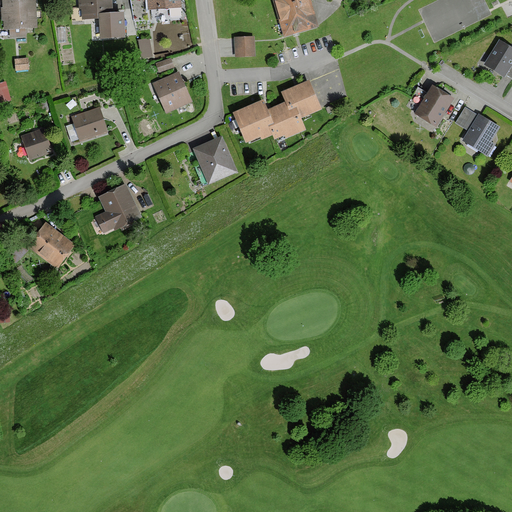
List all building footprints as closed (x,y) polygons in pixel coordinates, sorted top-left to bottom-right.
[(37,31),(36,0),(2,2),(2,10),(0,10),(1,23),(3,23),(3,33),(37,31)] [(127,41),(125,15),(112,16),(111,0),(77,0),(78,12),(81,12),(81,22),(100,21),(101,43),(127,41)] [(134,0),(129,0),(133,24),(148,23),(146,0),(134,0)] [(182,9),(181,0),(147,0),(149,12),(182,9)] [(319,29),(310,0),(272,0),(284,39),(319,29)] [(253,58),(253,39),(234,39),(234,58),(253,58)] [(151,59),(148,41),(138,42),(141,61),(151,59)] [(511,66),(511,50),(501,43),(485,67),(504,79),(511,66)] [(28,71),(27,60),(14,61),(15,72),(28,71)] [(173,68),(170,61),(155,66),(157,73),(173,68)] [(192,103),(178,73),(151,86),(165,116),(192,103)] [(269,111),(265,102),(234,115),(246,145),(261,139),(263,142),(274,137),(276,141),(285,137),(286,140),(307,131),(303,120),(323,111),(311,82),(282,94),(286,104),(269,111)] [(0,104),(9,103),(5,84),(0,85),(0,104)] [(454,100),(433,87),(415,114),(436,128),(454,100)] [(416,111),(426,93),(418,88),(408,107),(416,111)] [(466,131),(475,116),(465,109),(455,124),(466,131)] [(106,134),(98,110),(72,119),(74,126),(65,129),(70,143),(78,140),(80,143),(106,134)] [(500,130),(479,116),(463,142),(486,157),(493,146),(491,145),(500,130)] [(52,155),(44,131),(21,139),(28,163),(52,155)] [(238,175),(223,139),(194,151),(209,187),(238,175)] [(143,220),(127,186),(98,199),(105,213),(96,217),(104,234),(115,229),(117,232),(143,220)] [(76,246),(46,224),(28,248),(58,270),(76,246)] [(270,292),(261,281),(248,289),(238,293),(257,307),(270,299),(270,292)]
